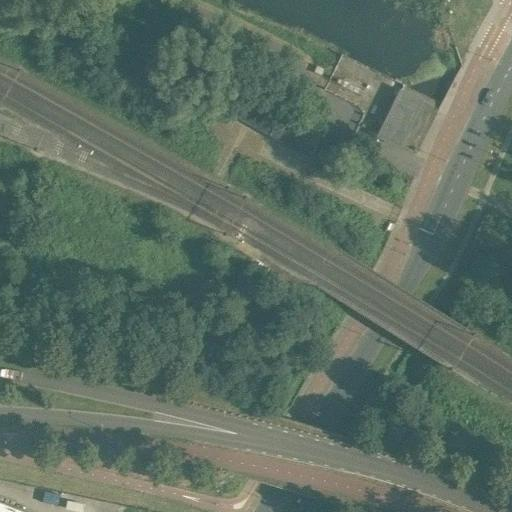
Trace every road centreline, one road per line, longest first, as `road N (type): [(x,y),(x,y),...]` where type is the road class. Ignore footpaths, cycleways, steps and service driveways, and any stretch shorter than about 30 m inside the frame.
road 1 (tertiary): [(267,511),(403,289),(511,68)]
road 2 (tertiary): [(217,433),(158,407),(0,372)]
road 3 (tertiary): [(0,412),(217,433)]
road 4 (track): [(397,216),(262,147)]
road 5 (tertiary): [(217,433),(357,467)]
road 6 (tertiary): [(492,511),(357,467)]
